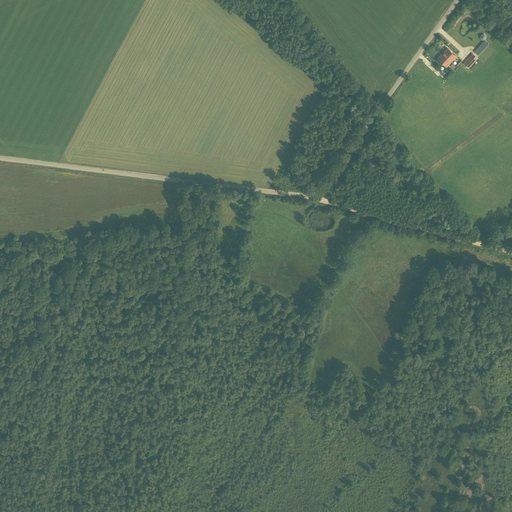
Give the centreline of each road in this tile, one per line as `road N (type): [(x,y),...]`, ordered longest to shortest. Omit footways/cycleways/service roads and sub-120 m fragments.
road 1 (tertiary): [(0,158),(309,197),(457,0)]
road 2 (track): [(511,252),(309,197)]
